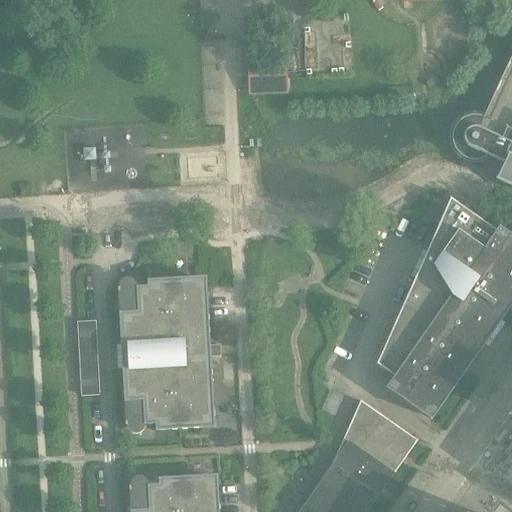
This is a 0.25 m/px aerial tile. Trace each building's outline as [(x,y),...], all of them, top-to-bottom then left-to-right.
[(463,158),(465,158),(463,163),(511,197),(511,57),(502,78),(484,118),(482,117),(476,116),(470,116),(465,118),(460,122),(456,126),(454,132),(453,137),(453,143),(455,149),(459,154),(462,156),(463,158)] [(286,58),(249,59),(250,90),(287,89),(287,72),(286,58)] [(434,77),(426,83),(429,87),(430,88),(438,83),(438,82),(434,77)] [(511,242),(451,200),(395,324),(377,365),(395,378),(387,389),(432,421),(511,306),(511,302),(510,301),(511,298),(511,242)] [(195,285),(195,278),(148,281),(148,287),(137,288),(138,312),(120,313),(125,403),(143,402),(144,426),(156,425),(156,431),(203,429),(203,422),(214,422),(211,358),(221,358),(220,346),(210,347),(207,284),(195,285)] [(101,321),(93,321),(84,322),(85,347),(103,346),(101,321)] [(88,396),(98,396),(105,395),(104,370),(87,371),(88,396)] [(364,404),(316,511),(372,511),(421,443),(364,404)] [(511,453),(501,469),(511,476),(511,453)] [(219,511),(218,482),(206,483),(206,477),(159,479),(159,486),(148,486),(149,511),(131,511),(130,511),(219,511)] [(511,511),(501,503),(494,511),(511,511)]
